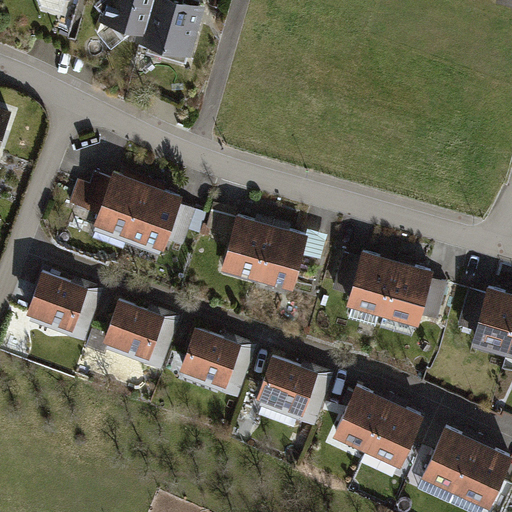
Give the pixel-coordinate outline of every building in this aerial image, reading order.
[(199,50),(210,1),(207,0),(106,0),(103,16),(143,25),(140,37),(199,50)] [(0,140),(11,108),(0,104),(0,140)] [(98,210),(95,219),(164,244),(167,235),(184,241),(196,208),(180,202),(185,190),(118,165),(114,175),(96,169),(92,180),(80,176),(71,200),(98,210)] [(311,228),(240,209),(224,264),(295,284),(311,228)] [(364,255),(346,250),(335,287),(349,291),(347,298),(420,319),(423,310),(439,314),(448,281),(430,277),(433,265),(366,246),(364,255)] [(90,329),(105,287),(42,265),(27,307),(90,329)] [(477,332),(511,341),(511,284),(490,279),(487,288),(470,284),(461,319),(479,324),(477,332)] [(167,357),(182,315),(122,293),(107,336),(167,357)] [(242,386),(257,343),(197,322),(182,364),(242,386)] [(318,414),(334,371),(275,349),(259,392),(318,414)] [(401,457),(423,410),(357,380),(335,427),(401,457)] [(511,457),(511,449),(447,420),(424,470),(492,501),(511,457)]
